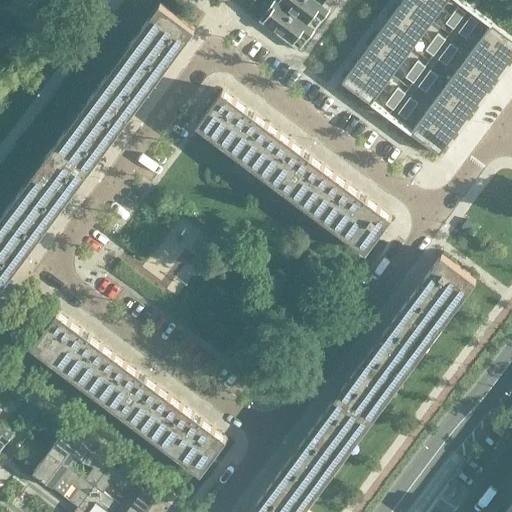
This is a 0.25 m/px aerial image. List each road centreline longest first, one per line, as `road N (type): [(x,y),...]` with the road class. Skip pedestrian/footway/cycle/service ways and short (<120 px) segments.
road 1 (residential): [(267,440),(61,281),(59,268),(57,254),(208,50),(436,218)]
road 2 (residential): [(267,440),(436,218)]
road 3 (secondary): [(397,511),(511,360)]
